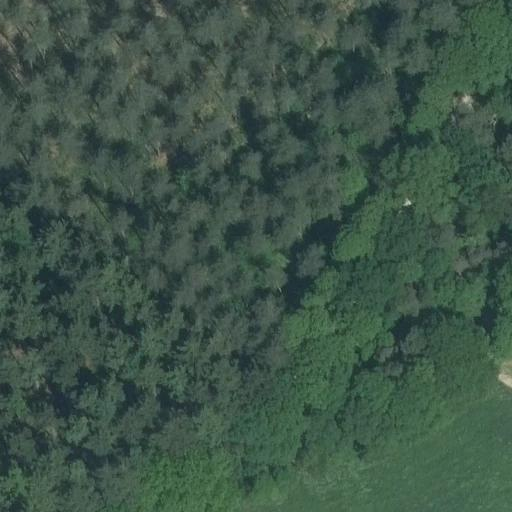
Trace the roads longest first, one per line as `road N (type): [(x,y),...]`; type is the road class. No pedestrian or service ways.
road 1 (track): [(511,21),(418,202),(294,404),(286,452),(138,511)]
road 2 (unknown): [(0,289),(25,260),(99,291),(182,363),(285,431)]
road 3 (track): [(511,298),(403,416),(318,453),(286,452)]
